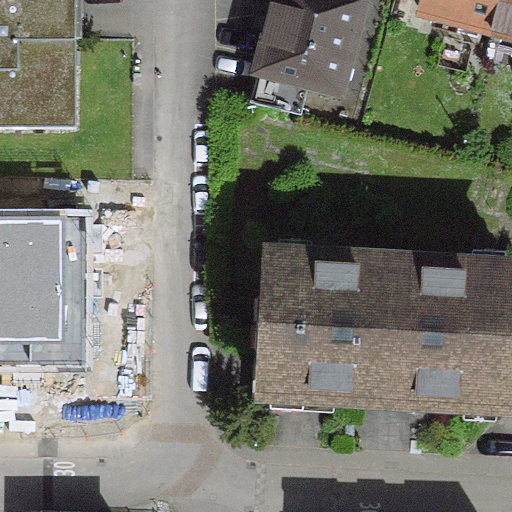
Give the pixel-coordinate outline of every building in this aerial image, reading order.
[(0,0),(0,130),(71,131),(70,0),(0,0)] [(304,85),(334,93),(357,3),(346,0),(273,0),(246,104),(295,117),(304,85)] [(485,32),(494,0),(421,0),(418,14),(485,32)] [(511,0),(494,0),(485,32),(511,39),(511,0)] [(93,210),(0,209),(0,371),(91,373),(93,210)] [(506,268),(266,255),(259,396),(498,409),(506,268)]
